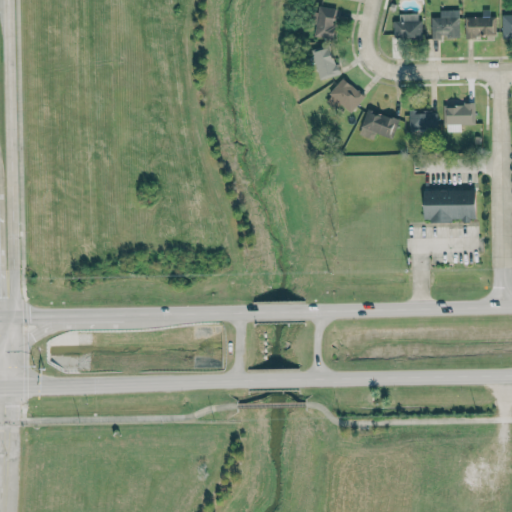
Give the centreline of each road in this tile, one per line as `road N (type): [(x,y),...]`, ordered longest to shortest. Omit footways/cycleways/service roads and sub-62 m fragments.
road 1 (tertiary): [(3,299),(11,268),(6,0)]
road 2 (primary): [(4,386),(247,379)]
road 3 (residential): [(502,305),(509,73)]
road 4 (primary): [(298,378),(511,374)]
road 5 (primary): [(511,304),(304,310)]
road 6 (residential): [(511,72),(401,78),(383,60)]
road 7 (primary): [(252,311),(122,313)]
road 8 (tertiary): [(3,511),(4,386)]
road 9 (primary): [(122,313),(3,346)]
